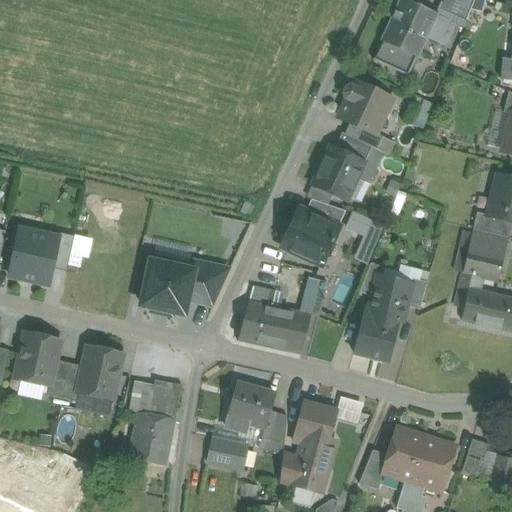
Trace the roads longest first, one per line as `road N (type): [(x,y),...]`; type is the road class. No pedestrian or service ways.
road 1 (unclassified): [(367,0),(207,346)]
road 2 (residential): [(207,346),(430,405),(485,403),(511,389)]
road 3 (residential): [(0,302),(207,346)]
road 4 (residential): [(207,346),(175,511)]
